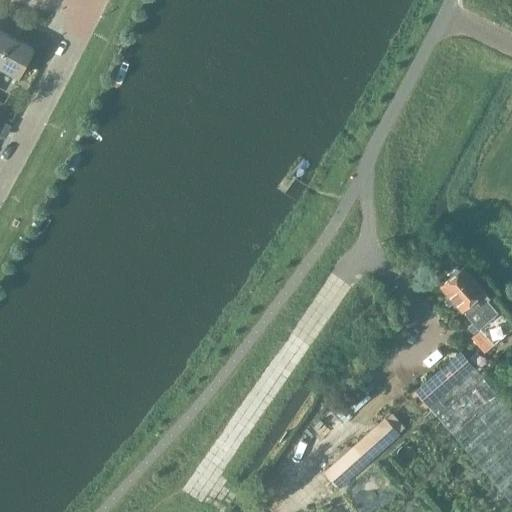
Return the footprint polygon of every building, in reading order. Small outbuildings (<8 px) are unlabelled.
[(0,59),(12,38),(0,31),(0,59)] [(19,78),(34,50),(12,38),(0,59),(0,71),(1,69),(19,78)] [(511,322),(461,266),(440,285),(494,345),(511,329),(511,322)] [(511,409),(460,351),(414,392),(511,500),(511,409)] [(384,419),(324,472),(338,488),(399,436),(384,419)]
